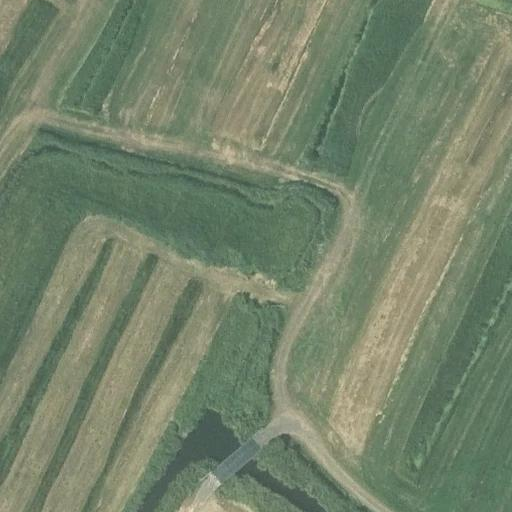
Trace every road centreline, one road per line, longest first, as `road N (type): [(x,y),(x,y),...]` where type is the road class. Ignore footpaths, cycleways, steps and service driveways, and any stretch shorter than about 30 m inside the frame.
road 1 (track): [(288,419),(277,384),(281,354),(355,216),(338,192),(40,114)]
road 2 (track): [(385,511),(328,462),(309,425),(288,419),(211,481),(191,511)]
